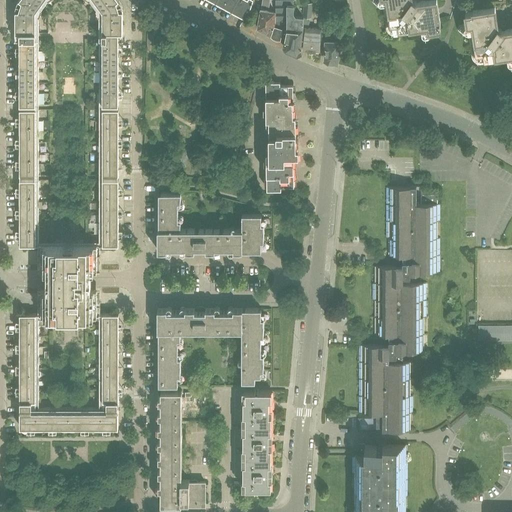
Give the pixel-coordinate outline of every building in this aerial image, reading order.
[(19,0),(21,3),(19,10),(15,10),(15,32),(20,32),(20,104),(39,104),(39,20),(36,20),(36,10),(43,0),(95,0),(103,10),(103,20),(100,20),(100,104),(119,104),(119,32),(123,32),(123,10),(120,10),(117,1),(117,0),(19,0)] [(212,0),(244,18),(250,7),(252,0),(212,0)] [(268,11),(268,8),(265,7),(266,0),(261,0),(258,28),(264,31),(264,33),(268,35),(269,34),(271,35),(276,21),(275,12),(268,11)] [(286,31),(284,45),(286,49),(298,55),(301,53),(303,34),(304,17),(304,16),(303,16),(303,15),(295,14),(293,11),(293,5),(293,0),(275,0),(275,12),(276,21),(282,21),(287,21),(286,31)] [(371,0),(372,1),(373,2),(374,3),(382,1),(386,28),(386,30),(387,32),(388,32),(389,33),(391,35),(393,35),(395,35),(421,31),(422,37),(422,38),(423,39),(424,40),(425,40),(426,40),(427,40),(428,39),(429,38),(428,30),(440,28),(439,25),(440,25),(436,0),(426,0),(419,1),(418,0),(371,0)] [(303,15),(303,16),(304,16),(304,17),(311,18),(313,2),(304,2),(303,15)] [(511,27),(505,29),(504,26),(500,23),(497,24),(495,6),(472,10),(472,12),(465,13),(466,24),(460,25),(459,25),(458,26),(458,27),(458,28),(458,29),(459,30),(460,31),(461,31),(467,30),(470,54),(471,58),(472,59),(474,61),(475,62),(476,63),(478,63),(480,63),(507,59),(507,64),(507,66),(508,67),(510,68),(511,69),(511,68),(511,27)] [(165,19),(166,16),(155,10),(151,18),(162,24),(165,19)] [(276,21),(271,35),(273,37),(277,39),(280,39),(282,30),(282,21),(276,21)] [(320,28),(305,27),(304,49),(320,51),(320,28)] [(341,50),(340,29),(335,29),(335,36),(337,38),(337,41),(325,41),(325,59),(326,60),(327,60),(328,61),(330,62),(331,62),(332,62),(337,64),(337,62),(338,60),(338,58),(339,57),(339,52),(339,50),(341,50)] [(282,188),(282,185),(295,185),(294,138),(296,138),(296,116),(294,116),(293,85),(280,85),(280,81),(266,81),(266,120),(269,120),(270,150),(267,150),(268,184),(268,189),(282,188)] [(20,245),(38,245),(39,245),(39,244),(39,179),(39,174),(39,108),(20,108),(20,245)] [(100,245),(119,245),(119,179),(119,174),(119,108),(100,108),(100,174),(100,179),(100,244),(100,245)] [(377,445),(383,445),(383,429),(413,429),(413,362),(403,362),(403,351),(427,351),(427,282),(416,282),(416,272),(441,272),(441,203),(416,203),(416,186),(405,186),(386,186),(386,255),(396,255),(396,259),(396,265),(372,265),(372,334),(383,334),(383,338),(383,343),(358,343),(358,412),(377,412),(377,418),(377,430),(377,445)] [(181,201),(181,192),(159,192),(159,228),(158,228),(158,250),(168,250),(168,247),(186,247),(186,250),(196,250),(196,247),(207,247),(207,250),(216,250),(216,247),(234,247),(234,250),(262,250),(262,241),(265,241),(265,222),(262,223),(262,213),(243,213),(243,228),(181,228),(181,219),(179,219),(179,201),(181,201)] [(38,302),(38,313),(39,313),(39,315),(66,315),(66,313),(73,313),(73,315),(100,315),(100,313),(100,302),(100,287),(94,287),(94,282),(93,275),(93,271),(100,271),(100,259),(100,245),(100,244),(73,244),(73,245),(66,245),(66,244),(39,244),(39,245),(38,245),(38,259),(38,270),(41,270),(47,270),(47,275),(47,282),(47,287),(47,288),(41,288),(38,288),(38,302)] [(168,308),(159,308),(159,330),(160,330),(160,384),(179,384),(179,374),(181,374),(181,356),(178,356),(178,339),(181,339),(181,329),(242,329),(242,381),(257,381),(257,375),(262,375),(262,370),(265,370),(265,353),(262,353),(262,336),(265,336),(265,318),(262,318),(262,307),(234,307),(234,310),(216,310),(216,307),(206,307),(206,310),(195,310),(195,307),(186,307),(186,310),(168,310),(168,308)] [(39,317),(39,315),(39,313),(38,313),(20,313),(20,426),(118,426),(119,313),(100,313),(100,315),(100,407),(39,407),(39,317)] [(511,339),(511,324),(478,325),(478,340),(511,339)] [(272,468),(272,446),(272,440),(272,435),(272,409),(272,403),(272,389),(244,389),(244,487),(272,487),(272,473),(272,468)] [(162,425),(159,425),(159,431),(162,431),(162,439),(159,439),(159,446),(162,446),(162,455),(159,455),(159,460),(162,460),(162,469),(159,469),(159,475),(162,475),(162,483),(159,483),(159,490),(162,490),(162,504),(206,504),(206,482),(193,482),(191,482),(191,480),(183,480),(183,390),(162,390),(162,396),(159,396),(159,402),(161,402),(161,411),(159,411),(159,417),(161,417),(162,425)] [(377,430),(377,418),(360,418),(360,430),(377,430)] [(406,511),(407,445),(383,445),(377,445),(365,445),(365,450),(365,455),(353,455),(352,511),(406,511)]
